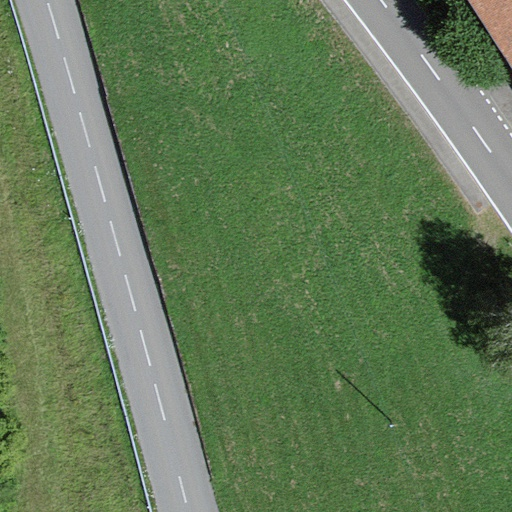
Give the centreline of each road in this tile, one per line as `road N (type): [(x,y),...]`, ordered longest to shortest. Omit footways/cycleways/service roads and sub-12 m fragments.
road 1 (tertiary): [(185,511),(43,0)]
road 2 (tertiary): [(382,0),(511,185)]
